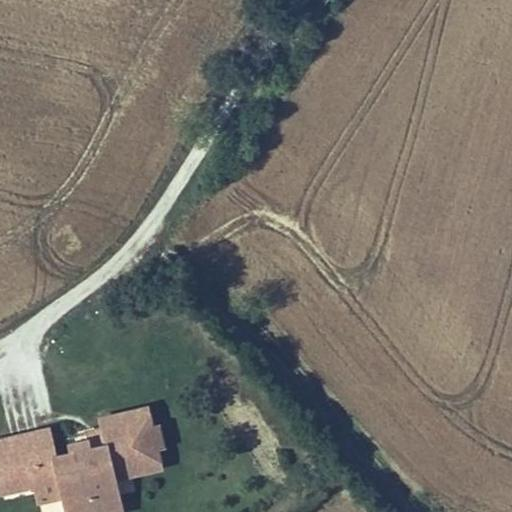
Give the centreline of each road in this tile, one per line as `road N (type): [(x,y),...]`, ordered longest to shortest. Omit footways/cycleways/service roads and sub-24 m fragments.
road 1 (track): [(192,231),(419,511)]
road 2 (track): [(0,366),(192,231)]
